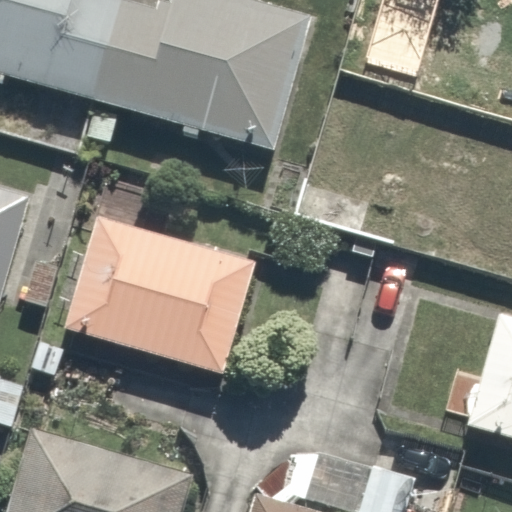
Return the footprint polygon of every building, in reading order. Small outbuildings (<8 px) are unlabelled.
[(0,0),(0,65),(261,147),(304,7),(282,0),(157,0),(157,2),(148,0),(0,0)] [(511,0),(489,0),(423,247),(511,270),(511,0)] [(298,158),(267,253),(317,270),(332,224),(383,241),(399,192),(298,158)] [(0,229),(12,187),(0,183),(0,229)] [(247,258),(78,205),(41,323),(210,376),(247,258)] [(511,315),(484,307),(452,414),(511,431),(511,315)] [(0,381),(0,424),(13,386),(0,381)] [(170,511),(185,467),(18,415),(0,470),(0,511),(170,511)] [(313,511),(239,488),(231,511),(313,511)]
